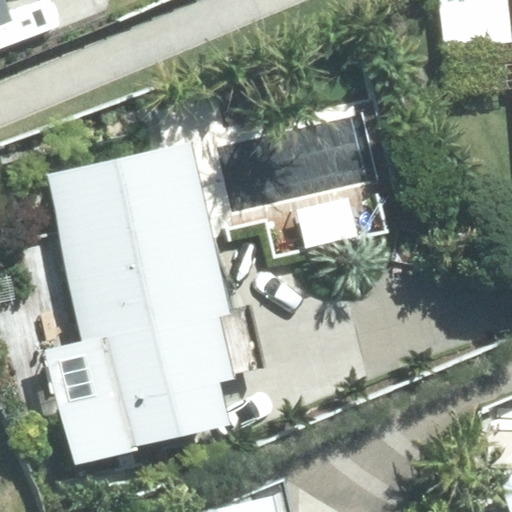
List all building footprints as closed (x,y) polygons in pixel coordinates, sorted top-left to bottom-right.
[(434,0),(433,42),(505,44),(506,0),(434,0)] [(190,138),(43,171),(81,339),(45,347),(70,458),(226,422),(215,375),(260,365),(246,304),(228,309),(190,138)] [(269,262),(390,235),(378,181),(232,212),(238,236),(262,231),(269,262)] [(511,511),(511,469),(491,478),(504,511),(511,511)] [(269,511),(265,493),(171,511),(269,511)]
